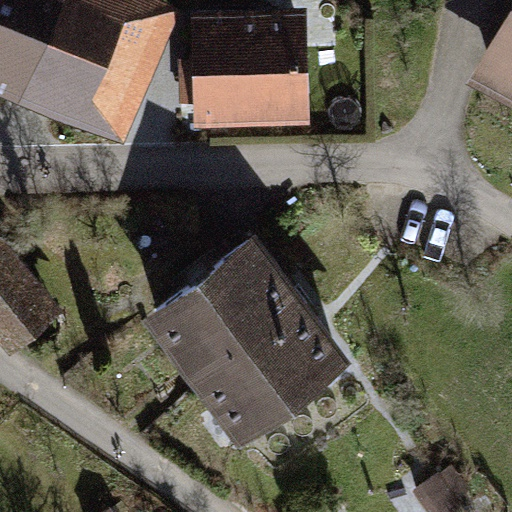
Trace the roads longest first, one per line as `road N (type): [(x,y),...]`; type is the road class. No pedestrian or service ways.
road 1 (unclassified): [(0,171),(386,163),(458,187),(511,217)]
road 2 (unclassified): [(0,363),(209,511)]
